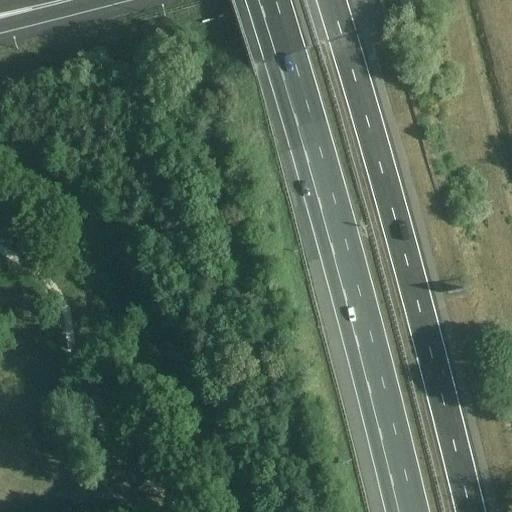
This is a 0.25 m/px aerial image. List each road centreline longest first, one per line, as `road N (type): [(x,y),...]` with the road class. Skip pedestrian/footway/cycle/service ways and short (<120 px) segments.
road 1 (motorway): [(267,0),(407,511)]
road 2 (motorway): [(468,511),(407,259),(330,0)]
